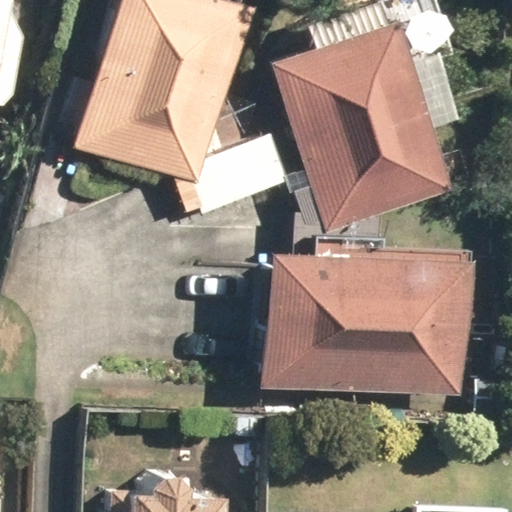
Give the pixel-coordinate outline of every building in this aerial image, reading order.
[(189,175),(239,0),(102,0),(62,138),(189,175)] [(318,224),(441,181),(382,12),(259,54),(318,224)] [(0,13),(0,100),(1,101),(12,26),(0,13)] [(451,387),(455,246),(253,240),(249,381),(451,387)] [(210,511),(212,493),(102,488),(100,511),(210,511)]
